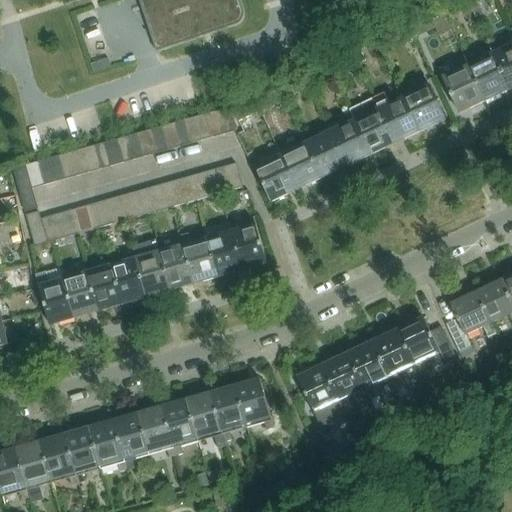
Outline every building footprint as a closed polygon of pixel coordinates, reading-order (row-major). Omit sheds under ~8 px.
[(152,17),(152,19),(169,68),(248,41),(250,41),(251,40),(253,38),(254,37),(255,35),(256,34),(256,32),(256,30),(256,28),(255,27),(246,0),(171,0),(160,4),(158,4),(157,5),(155,7),(154,8),(153,10),(152,11),(152,13),(152,15),(152,17)] [(470,0),(466,2),(472,13),(479,10),(474,0),(470,0)] [(464,17),(472,13),(466,2),(459,6),(464,17)] [(410,28),(415,38),(422,35),(417,24),(410,28)] [(415,38),(410,28),(403,31),(407,41),(415,38)] [(511,44),(494,53),(511,90),(511,88),(511,44)] [(366,62),(361,51),(353,55),(358,66),(366,62)] [(494,53),(469,64),(486,101),(511,90),(494,53)] [(358,66),(353,55),(346,58),(351,69),(358,66)] [(90,66),(93,75),(111,68),(108,60),(90,66)] [(462,113),(486,101),(469,64),(444,76),(462,113)] [(316,85),(311,75),(304,78),(309,89),(316,85)] [(302,93),(309,89),(304,78),(297,82),(302,93)] [(420,90),(405,97),(421,131),(447,119),(430,82),(419,88),(420,90)] [(390,101),(380,106),(397,143),(421,131),(405,97),(391,103),(390,101)] [(267,109),(262,98),(255,101),(260,112),(267,109)] [(255,101),(233,112),(238,122),(260,112),(255,101)] [(356,120),(372,155),(397,143),(380,106),(370,111),(371,113),(356,120)] [(229,108),(218,111),(225,135),(236,132),(238,129),(229,108)] [(218,111),(207,114),(214,138),(225,135),(218,111)] [(207,114),(196,117),(203,141),(214,138),(207,114)] [(196,117),(185,121),(191,144),(203,141),(196,117)] [(331,129),(347,167),(372,155),(356,120),(342,126),(341,124),(331,129)] [(185,121),(174,124),(180,147),(191,144),(185,121)] [(174,124),(163,127),(170,150),(180,147),(174,124)] [(163,127),(151,130),(158,154),(170,150),(163,127)] [(322,136),(307,143),(322,178),(347,167),(331,129),(321,134),(322,136)] [(151,130),(140,133),(147,157),(158,154),(151,130)] [(140,133),(129,137),(135,160),(147,157),(140,133)] [(129,137),(118,140),(124,163),(135,160),(129,137)] [(118,140),(106,143),(113,166),(124,163),(118,140)] [(106,143),(95,146),(102,170),(113,166),(106,143)] [(322,178),(307,143),(293,150),(292,148),(281,153),(298,190),(322,178)] [(95,146),(84,149),(90,173),(102,170),(95,146)] [(84,149),(73,152),(79,176),(90,173),(84,149)] [(73,152),(61,156),(68,179),(79,176),(73,152)] [(273,202),(298,190),(281,153),(271,158),(272,160),(257,167),(273,202)] [(61,156),(49,159),(56,182),(68,179),(61,156)] [(38,162),(45,186),(56,182),(49,159),(38,162)] [(32,184),(33,189),(45,186),(38,162),(27,166),(28,172),(30,178),(32,184)] [(227,174),(239,170),(237,165),(225,168),(227,174)] [(28,172),(27,166),(14,169),(16,176),(28,172)] [(227,174),(225,168),(215,171),(221,194),(234,191),(232,185),(229,179),(227,174)] [(229,179),(240,176),(239,170),(227,174),(229,179)] [(215,171),(203,174),(209,198),(221,194),(215,171)] [(16,176),(18,182),(30,178),(28,172),(16,176)] [(203,174),(191,177),(198,201),(209,198),(203,174)] [(232,185),(242,182),(240,176),(229,179),(232,185)] [(191,177),(180,180),(186,204),(198,201),(191,177)] [(19,188),(32,184),(30,178),(18,182),(19,188)] [(180,180),(169,183),(175,207),(186,204),(180,180)] [(232,185),(234,191),(244,188),(242,182),(232,185)] [(169,183),(157,187),(163,211),(175,207),(169,183)] [(19,188),(21,194),(34,190),(33,189),(32,184),(19,188)] [(157,187),(146,190),(152,214),(163,211),(157,187)] [(35,196),(34,190),(21,194),(23,200),(35,196)] [(146,190),(134,193),(140,217),(152,214),(146,190)] [(134,193),(122,196),(129,220),(140,217),(134,193)] [(23,200),(25,206),(37,203),(35,196),(23,200)] [(122,196),(111,199),(117,224),(129,220),(122,196)] [(111,199),(99,203),(106,227),(117,224),(111,199)] [(39,209),(37,203),(25,206),(26,212),(39,209)] [(99,203),(88,206),(94,230),(106,227),(99,203)] [(83,233),(94,230),(88,206),(76,209),(83,233)] [(76,209),(64,212),(71,237),(83,233),(76,209)] [(29,222),(41,218),(40,212),(27,216),(29,222)] [(64,212),(53,216),(59,240),(71,237),(64,212)] [(59,240),(53,216),(41,219),(43,224),(44,230),(46,237),(48,243),(59,240)] [(43,224),(41,219),(41,218),(29,222),(31,228),(43,224)] [(31,228),(32,234),(44,230),(43,224),(31,228)] [(258,224),(233,232),(244,271),(269,264),(258,224)] [(44,230),(32,234),(34,240),(46,237),(44,230)] [(233,232),(209,238),(220,278),(244,271),(233,232)] [(34,240),(36,247),(48,243),(46,237),(34,240)] [(209,238),(185,245),(197,284),(220,278),(209,238)] [(185,245),(161,252),(173,291),(197,284),(185,245)] [(161,252),(137,259),(148,298),(173,291),(161,252)] [(137,259),(113,266),(124,305),(148,298),(137,259)] [(113,266),(89,273),(100,312),(124,305),(113,266)] [(89,273),(65,279),(76,319),(100,312),(89,273)] [(37,276),(40,286),(51,326),(76,319),(65,279),(50,284),(47,274),(37,276)] [(511,276),(502,281),(511,302),(511,276)] [(511,302),(502,281),(477,293),(492,324),(493,324),(510,315),(511,320),(511,302)] [(498,334),(493,324),(492,324),(477,293),(452,305),(459,319),(448,325),(460,352),(473,346),(468,336),(484,328),(489,338),(498,334)] [(425,318),(399,330),(417,366),(422,376),(431,372),(426,361),(442,354),(447,364),(458,359),(443,327),(432,332),(425,318)] [(0,347),(9,345),(4,322),(0,322),(0,347)] [(399,330),(375,342),(392,378),(397,388),(405,384),(400,374),(417,366),(399,330)] [(375,342),(349,354),(367,390),(372,400),(380,396),(375,386),(392,378),(375,342)] [(349,354),(324,365),(342,401),(347,412),(355,408),(350,397),(367,390),(349,354)] [(325,409),(342,401),(324,365),(299,377),(316,414),(317,413),(322,423),(330,420),(325,409)] [(261,379),(236,386),(248,424),(265,419),(268,430),(275,428),(261,379)] [(236,386),(212,393),(226,442),(233,440),(230,429),(248,424),(236,386)] [(187,400),(199,438),(216,433),(219,444),(226,442),(212,393),(187,400)] [(380,396),(372,400),(376,410),(384,406),(380,396)] [(163,407),(177,456),(185,454),(181,443),(199,438),(187,400),(163,407)] [(139,414),(150,452),(167,447),(170,458),(177,456),(163,407),(139,414)] [(114,421),(129,470),(136,468),(133,457),(150,452),(139,414),(114,421)] [(89,428),(101,466),(118,461),(121,473),(129,470),(114,421),(89,428)] [(367,435),(367,434),(362,421),(354,425),(360,437),(360,438),(367,435)] [(83,471),(101,466),(89,428),(65,435),(80,485),(87,483),(83,471)] [(65,435),(41,442),(52,480),(70,475),(73,487),(80,485),(65,435)] [(41,483),(52,480),(41,442),(16,449),(31,498),(44,494),(41,483)] [(24,500),(31,498),(16,449),(0,453),(0,484),(3,494),(21,489),(24,500)] [(338,459),(335,452),(335,451),(334,452),(324,457),(328,464),(338,459)] [(217,472),(209,474),(211,483),(220,480),(217,472)] [(206,474),(198,477),(202,488),(210,485),(206,474)] [(164,498),(173,495),(170,484),(160,487),(164,498)]
